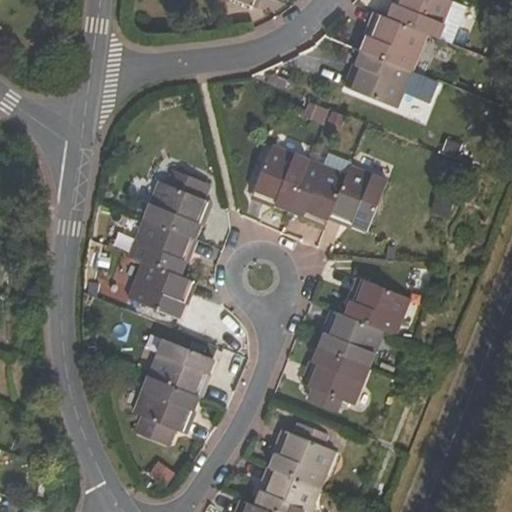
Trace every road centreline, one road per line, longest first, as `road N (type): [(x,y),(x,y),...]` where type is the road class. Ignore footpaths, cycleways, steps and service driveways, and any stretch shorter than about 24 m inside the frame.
road 1 (residential): [(120,511),(63,356),(80,149)]
road 2 (tertiary): [(511,274),(418,511)]
road 3 (residential): [(95,74),(234,58),(300,32),(327,0)]
road 4 (residential): [(185,511),(244,426),(274,346),(266,301)]
road 5 (residential): [(276,300),(290,269),(278,251),(254,247),(237,260),(233,280),(245,298),(266,301)]
